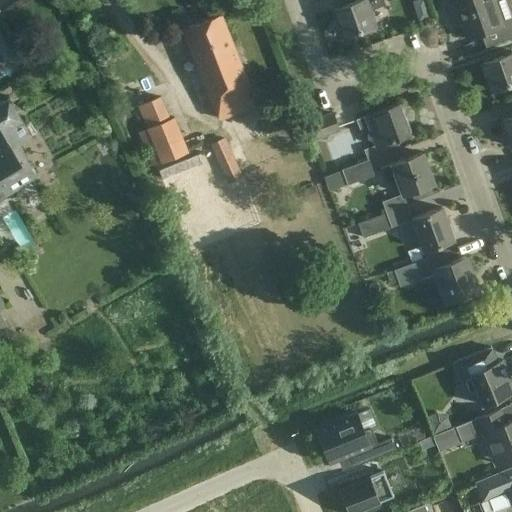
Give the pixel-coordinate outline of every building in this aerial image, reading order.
[(385,4),(384,0),(358,0),(334,9),(343,35),(375,24),(369,10),(385,4)] [(453,0),(467,37),(481,32),(486,46),(505,39),(511,36),(511,19),(501,24),(492,0),(453,0)] [(427,7),(415,11),(419,21),(430,17),(427,7)] [(257,103),(220,14),(183,29),(219,118),(257,103)] [(511,81),(511,51),(483,62),(492,89),(511,81)] [(19,113),(8,96),(0,101),(0,197),(37,175),(17,142),(30,134),(22,120),(22,119),(19,113)] [(364,149),(368,159),(396,148),(393,139),(409,133),(399,103),(356,118),(361,132),(370,129),(376,145),(364,149)] [(305,123),(312,139),(339,129),(333,112),(305,123)] [(511,115),(503,119),(507,130),(502,131),(507,146),(511,144),(511,115)] [(174,116),(146,127),(160,163),(188,152),(174,116)] [(312,139),(305,123),(298,125),(304,142),(312,139)] [(243,177),(225,138),(209,145),(228,184),(243,177)] [(398,179),(403,193),(433,182),(422,152),(380,167),(386,183),(398,179)] [(165,174),(193,164),(191,157),(163,167),(165,174)] [(374,174),(368,159),(323,175),(329,190),(374,174)] [(313,186),(304,189),(309,199),(318,196),(313,186)] [(442,206),(398,223),(404,239),(415,235),(421,251),(454,238),(442,206)] [(386,212),(358,222),(363,237),(391,226),(386,212)] [(428,257),(394,269),(398,281),(400,286),(436,273),(446,301),(478,289),(466,256),(451,261),(447,250),(428,257)] [(394,269),(386,272),(390,283),(398,281),(394,269)] [(491,346),(454,361),(460,376),(469,372),(482,404),(511,391),(511,382),(502,359),(497,361),(491,346)] [(511,418),(506,421),(500,407),(455,425),(462,440),(482,432),(495,463),(511,456),(511,418)] [(437,411),(427,415),(434,434),(452,426),(447,416),(437,411)] [(354,413),(316,429),(329,461),(342,455),(343,457),(347,455),(352,466),(395,449),(391,437),(377,442),(371,427),(362,430),(354,413)] [(432,435),(418,440),(422,449),(436,444),(432,435)] [(511,511),(511,467),(476,481),(483,499),(489,496),(495,511),(511,511)] [(339,488),(349,511),(355,511),(380,502),(379,500),(393,495),(383,470),(369,476),(369,474),(360,478),(360,480),(353,483),(352,481),(338,487),(338,488),(339,488)] [(431,511),(461,511),(453,491),(427,501),(431,511)] [(426,511),(423,505),(425,504),(424,503),(401,511),(426,511)]
